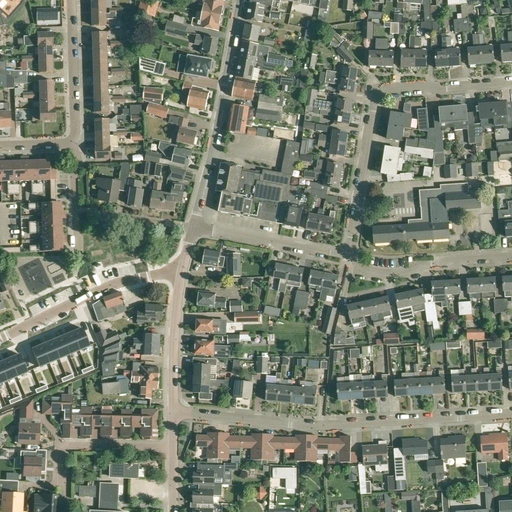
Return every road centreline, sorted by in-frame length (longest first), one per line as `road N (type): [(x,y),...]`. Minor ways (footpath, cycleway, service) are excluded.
road 1 (residential): [(173,414),(301,426),(511,415)]
road 2 (residential): [(349,257),(379,97),(401,87),(511,82)]
road 3 (residential): [(194,229),(240,0)]
road 4 (residential): [(0,338),(109,285),(183,274)]
road 5 (residential): [(65,511),(61,448),(172,447)]
road 6 (residential): [(349,257),(394,274),(511,255)]
road 7 (residential): [(194,229),(349,257)]
road 8 (residential): [(69,146),(70,0)]
road 9 (residential): [(173,414),(173,326),(183,274)]
